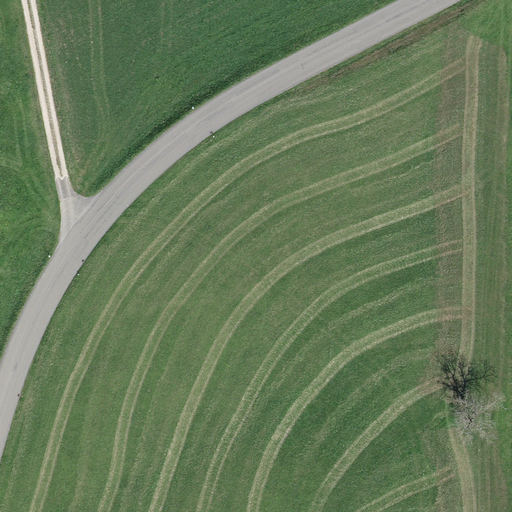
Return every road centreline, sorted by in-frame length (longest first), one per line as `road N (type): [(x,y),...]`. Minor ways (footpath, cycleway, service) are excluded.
road 1 (tertiary): [(0,406),(46,287),(141,168),(206,115),(423,0)]
road 2 (track): [(75,244),(26,0)]
